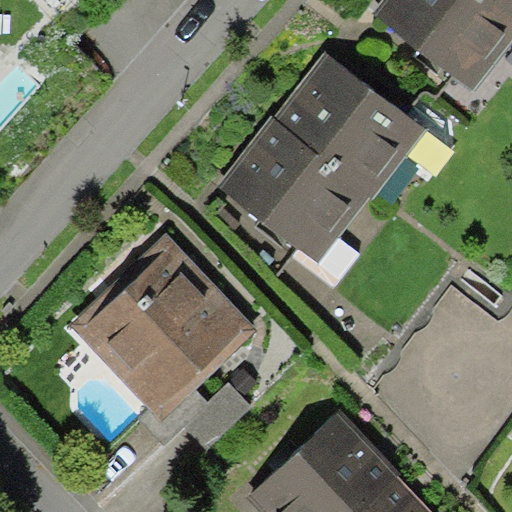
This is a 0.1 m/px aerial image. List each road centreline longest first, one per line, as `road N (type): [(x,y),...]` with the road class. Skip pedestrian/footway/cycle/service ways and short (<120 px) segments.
road 1 (residential): [(0,263),(233,0)]
road 2 (residential): [(511,323),(411,448)]
